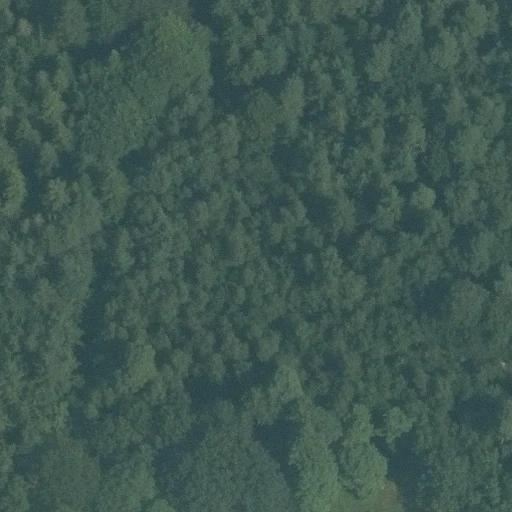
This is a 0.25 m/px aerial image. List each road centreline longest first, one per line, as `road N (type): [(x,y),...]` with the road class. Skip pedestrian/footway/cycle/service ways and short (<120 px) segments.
road 1 (track): [(511,349),(402,305),(276,109),(208,58)]
road 2 (track): [(208,58),(115,418)]
road 3 (track): [(115,418),(24,437),(0,452)]
